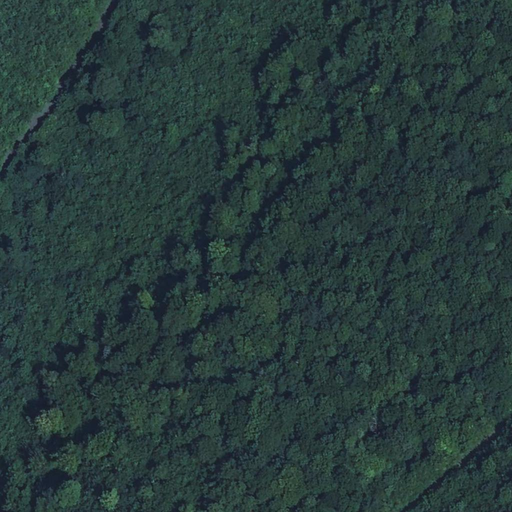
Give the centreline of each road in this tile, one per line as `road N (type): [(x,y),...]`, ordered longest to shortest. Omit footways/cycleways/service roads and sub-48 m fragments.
road 1 (tertiary): [(0,174),(57,106),(123,0)]
road 2 (track): [(511,421),(406,511)]
